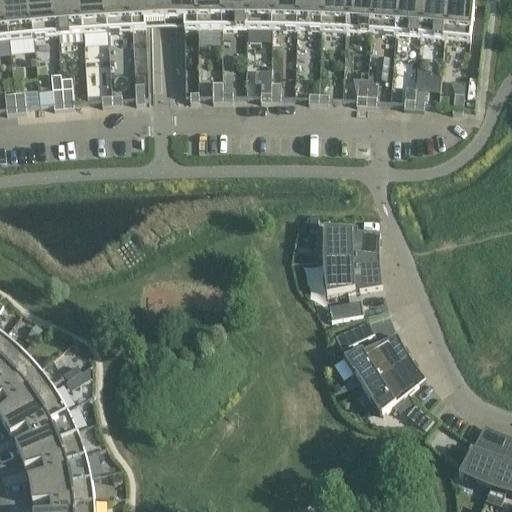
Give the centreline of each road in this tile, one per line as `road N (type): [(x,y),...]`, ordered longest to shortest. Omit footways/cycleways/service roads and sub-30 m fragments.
road 1 (residential): [(451,130),(160,125),(0,139)]
road 2 (residential): [(511,417),(485,413),(459,389),(400,243)]
